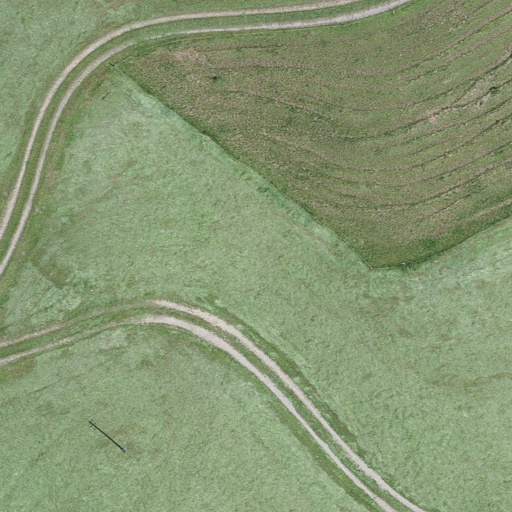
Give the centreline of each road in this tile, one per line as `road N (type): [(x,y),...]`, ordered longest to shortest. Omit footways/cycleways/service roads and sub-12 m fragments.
road 1 (track): [(0,348),(133,311),(219,346),(407,511)]
road 2 (track): [(0,262),(70,50),(320,0)]
